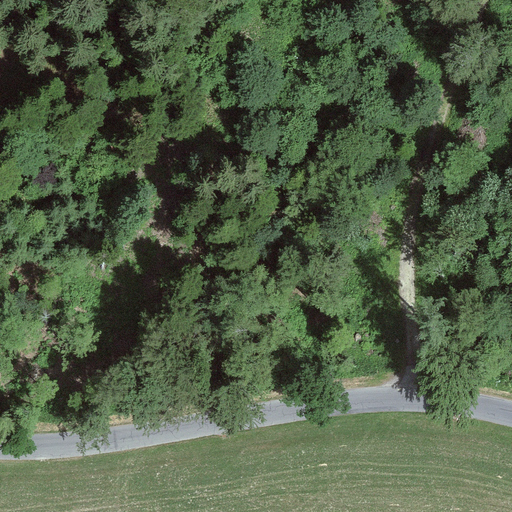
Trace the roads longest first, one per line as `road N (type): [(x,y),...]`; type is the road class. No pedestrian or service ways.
road 1 (unclassified): [(511,414),(384,404),(112,442),(0,448)]
road 2 (track): [(440,407),(408,317),(438,136),(487,0)]
